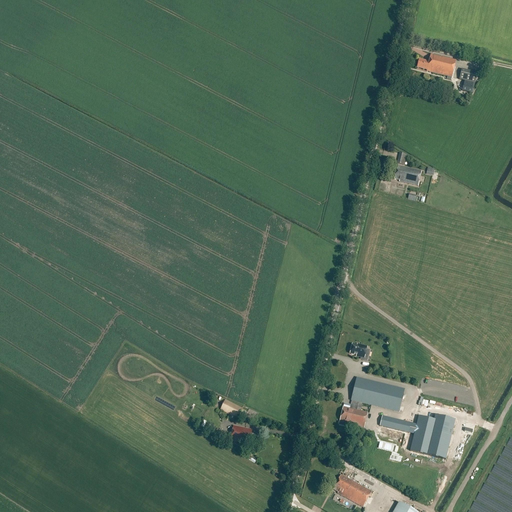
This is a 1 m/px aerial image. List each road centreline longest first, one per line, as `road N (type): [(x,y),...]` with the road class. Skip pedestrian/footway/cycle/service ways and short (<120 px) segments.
road 1 (unclassified): [(290,511),(411,0)]
road 2 (track): [(307,442),(429,511)]
